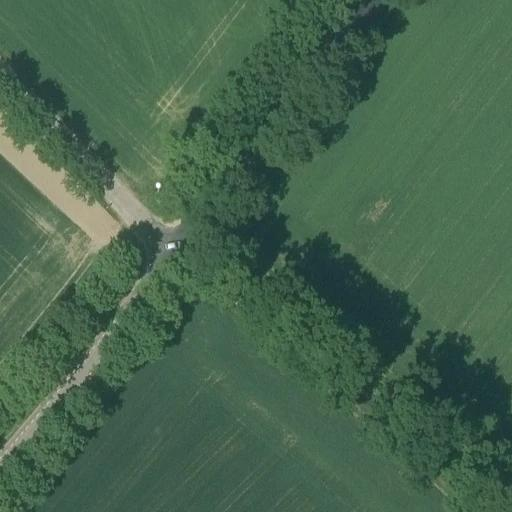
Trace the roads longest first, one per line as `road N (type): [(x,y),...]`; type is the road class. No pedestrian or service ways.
road 1 (track): [(176,254),(461,511)]
road 2 (tertiary): [(176,254),(368,0)]
road 3 (tertiary): [(0,467),(176,254)]
road 4 (unclassified): [(176,254),(0,81)]
